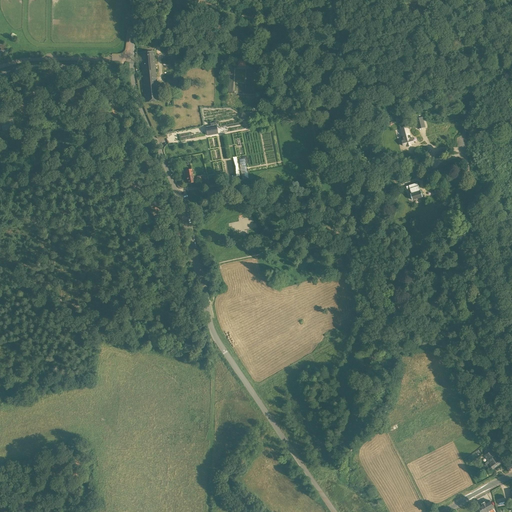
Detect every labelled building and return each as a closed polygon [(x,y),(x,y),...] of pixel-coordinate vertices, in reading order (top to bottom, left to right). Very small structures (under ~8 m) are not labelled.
[(140,55),(142,73),(146,72),(146,75),(155,74),(154,55),(153,51),(149,52),(140,53),(140,55)] [(142,73),(144,89),(148,88),(148,91),(151,90),(151,92),(157,91),(155,74),(146,75),(146,72),(142,73)] [(148,88),(144,89),(145,102),(158,101),(157,91),(151,92),(151,90),(148,91),(148,88)] [(415,119),(418,129),(425,127),(423,117),(415,119)] [(3,131),(15,127),(12,118),(0,122),(3,131)] [(207,129),(206,129),(208,136),(218,134),(217,127),(213,127),(207,129)] [(403,137),(402,137),(403,141),(402,141),(403,146),(407,145),(407,146),(411,145),(410,144),(414,143),(412,138),(411,138),(410,135),(409,135),(407,127),(401,128),(403,137)] [(194,142),(196,150),(204,149),(202,140),(194,142)] [(239,159),(242,180),(249,178),(245,157),(239,159)] [(186,174),(184,175),(185,178),(186,177),(187,184),(194,182),(192,173),(193,172),(193,169),(191,170),(191,169),(185,170),(185,171),(183,171),(184,174),(186,174)] [(409,185),(410,189),(411,194),(410,194),(412,200),(422,197),(421,191),(420,191),(418,186),(417,183),(409,185)] [(490,465),(493,469),(502,462),(499,458),(498,458),(492,450),(484,456),(488,461),(485,463),(486,465),(488,466),(490,465)] [(484,502),(483,503),(488,511),(489,511),(494,511),(495,511),(493,509),(494,508),(489,500),(485,503),(484,502)] [(488,511),(483,503),(482,504),(478,506),(480,511),(488,511)]
